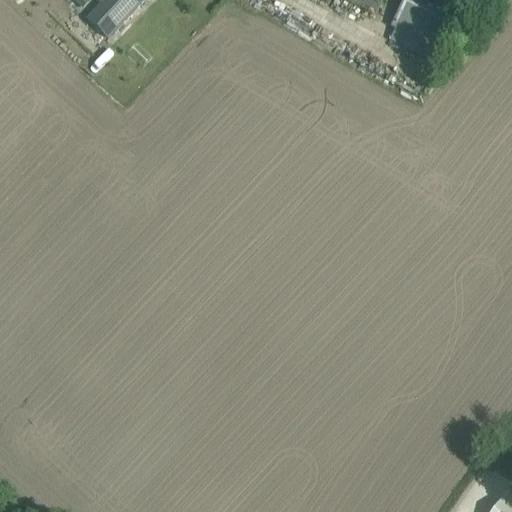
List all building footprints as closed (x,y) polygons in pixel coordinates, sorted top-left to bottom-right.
[(109,43),(148,0),(107,0),(87,23),(109,43)] [(375,12),(379,0),(345,0),(346,1),(375,12)] [(394,30),(388,43),(433,65),(455,21),(444,15),(413,0),(406,0),(391,29),(394,30)] [(0,67),(0,149),(88,54),(47,16),(0,67)] [(511,511),(511,494),(510,494),(511,493),(510,492),(495,511),(511,511)]
